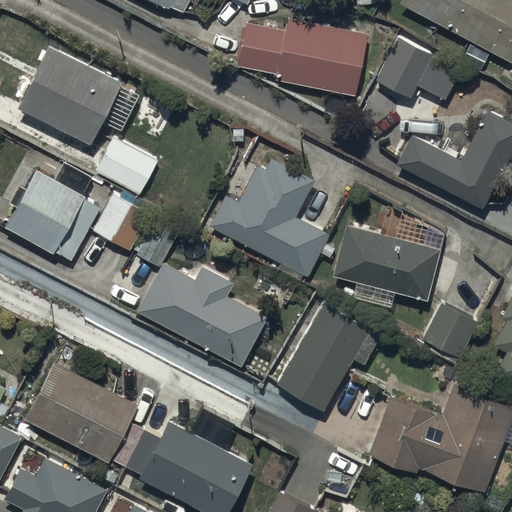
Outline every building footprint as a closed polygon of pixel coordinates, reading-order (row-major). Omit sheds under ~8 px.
[(511,0),(410,0),(511,53),(511,0)] [(367,27),(288,11),(276,73),(355,89),(367,27)] [(283,22),(245,14),(236,59),(273,67),(283,22)] [(460,59),(396,27),(373,72),(410,91),(417,78),(443,91),(460,59)] [(120,72),(46,35),(14,97),(89,134),(120,72)] [(460,152),(411,126),(395,156),(480,200),(511,139),(511,114),(486,101),(460,152)] [(157,155),(112,132),(95,165),(139,188),(157,155)] [(226,190),(212,217),(305,268),(326,229),(293,211),(313,174),(271,151),(265,161),(257,156),(236,195),(226,190)] [(101,196),(36,162),(6,218),(70,252),(101,196)] [(146,205),(111,187),(92,224),(127,243),(146,205)] [(155,210),(135,246),(157,258),(177,221),(155,210)] [(437,241),(344,216),(330,267),(424,292),(437,241)] [(194,270),(162,253),(136,302),(240,358),(266,308),(225,286),(232,274),(201,257),(194,270)] [(511,287),(500,312),(504,314),(492,337),(507,345),(496,366),(511,373),(511,287)] [(382,326),(322,291),(273,375),(322,404),(353,351),(363,358),(382,326)] [(397,295),(391,312),(418,322),(424,304),(397,295)] [(476,315),(439,296),(421,332),(458,350),(476,315)] [(137,398),(52,354),(23,410),(108,454),(137,398)] [(442,408),(390,388),(368,447),(415,466),(417,460),(484,485),(511,413),(511,398),(455,376),(442,408)] [(222,511),(251,455),(169,414),(139,471),(220,511),(222,511)] [(154,429),(131,417),(112,455),(136,466),(154,429)] [(0,468),(20,431),(0,420),(0,468)] [(91,511),(107,482),(43,449),(34,467),(19,459),(2,492),(22,502),(20,506),(31,511),(91,511)] [(315,503),(279,485),(265,511),(312,511),(317,504),(315,503)] [(126,511),(113,511),(107,509),(105,511),(158,511),(133,499),(126,511)]
